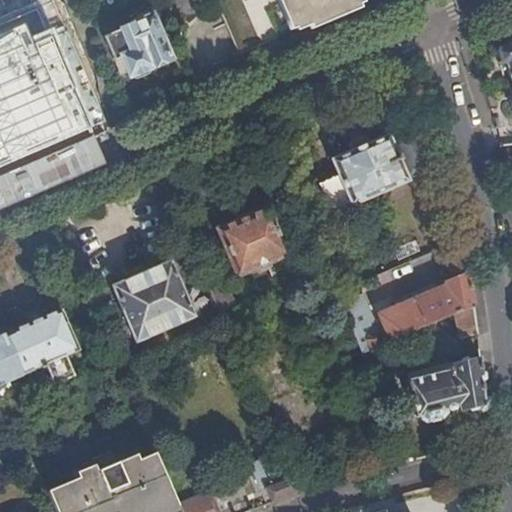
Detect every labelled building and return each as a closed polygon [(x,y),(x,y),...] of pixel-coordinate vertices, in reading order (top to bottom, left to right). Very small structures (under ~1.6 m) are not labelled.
[(0,0),(0,157),(100,114),(51,0),(0,0)] [(214,0),(239,54),(362,1),(361,0),(214,0)] [(149,76),(151,68),(170,59),(152,18),(103,39),(112,62),(121,60),(128,77),(132,75),(134,78),(138,79),(149,76)] [(503,62),(511,87),(511,86),(511,47),(496,52),(500,64),(503,62)] [(347,197),(351,208),(407,185),(405,181),(432,170),(414,129),(389,140),(387,138),(331,161),(337,176),(317,185),(326,206),(347,197)] [(296,169),(286,145),(274,149),(284,174),(296,169)] [(285,256),(266,212),(218,232),(237,276),(285,256)] [(112,289),(134,345),(192,321),(168,266),(112,289)] [(392,342),(455,314),(473,306),(468,273),(444,283),(446,287),(414,301),(413,303),(398,311),(398,314),(382,321),(369,292),(341,304),(358,344),(386,331),(392,342)] [(225,286),(209,293),(220,318),(235,311),(225,286)] [(462,338),(477,337),(473,306),(455,314),(462,338)] [(0,386),(2,386),(11,406),(23,402),(13,380),(58,361),(62,369),(79,361),(58,314),(0,339),(0,386)] [(358,344),(362,354),(392,342),(386,331),(358,344)] [(460,412),(484,408),(480,362),(450,367),(451,373),(409,381),(417,417),(460,408),(460,412)] [(112,453),(131,446),(129,439),(109,446),(112,453)] [(175,504),(147,440),(131,446),(112,453),(109,446),(107,440),(85,448),(87,452),(89,459),(69,467),(39,479),(53,511),(114,511),(116,511),(121,511),(131,508),(132,511),(150,511),(157,509),(158,511),(171,506),(175,504)] [(66,460),(69,467),(89,459),(87,452),(66,460)] [(267,485),(274,504),(297,496),(279,452),(249,465),(259,489),(267,485)] [(177,506),(178,511),(213,511),(205,492),(177,506)]
